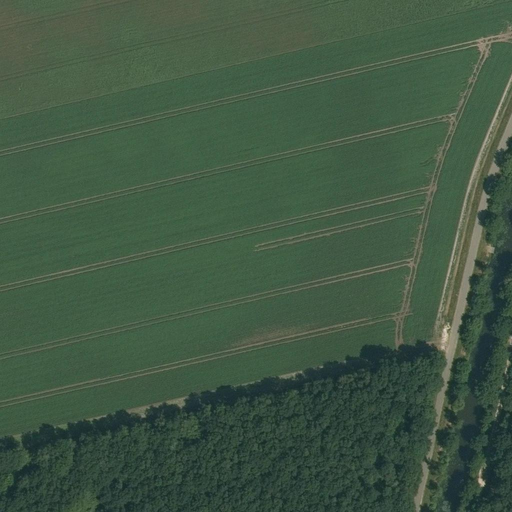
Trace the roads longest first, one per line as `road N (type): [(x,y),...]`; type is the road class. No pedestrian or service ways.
road 1 (unclassified): [(414,511),(482,205),(511,122)]
road 2 (track): [(511,346),(474,511)]
